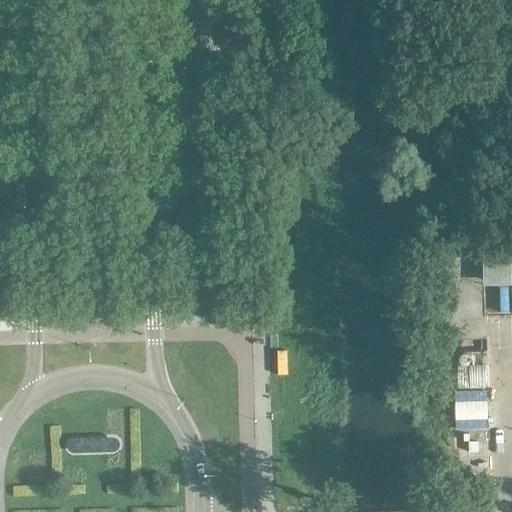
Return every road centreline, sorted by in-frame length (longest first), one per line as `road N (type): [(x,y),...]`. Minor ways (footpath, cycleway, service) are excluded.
road 1 (tertiary): [(163,394),(153,337),(149,0)]
road 2 (tertiary): [(36,0),(36,390)]
road 3 (tertiary): [(163,394),(98,373),(36,390)]
